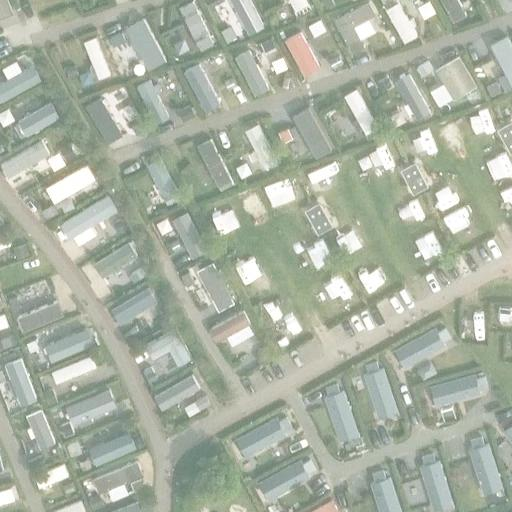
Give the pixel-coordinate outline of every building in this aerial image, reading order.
[(0,0),(0,17),(12,13),(7,0),(0,0)] [(213,44),(191,0),(178,6),(200,50),(213,44)] [(264,26),(250,0),(230,0),(249,34),(264,26)] [(310,8),(305,0),(284,0),(285,1),(286,0),(289,0),(297,14),(310,8)] [(466,14),(458,0),(442,0),(454,21),(466,14)] [(335,18),(352,52),(364,46),(353,25),(375,14),(369,1),(335,18)] [(398,1),(385,9),(404,42),(417,35),(412,26),(416,24),(413,18),(409,20),(398,1)] [(165,58),(144,19),(132,26),(143,48),(139,50),(143,57),(147,55),(152,64),(165,58)] [(284,39),(304,76),(320,67),(300,30),(284,39)] [(511,45),(507,35),(491,43),(511,88),(511,45)] [(109,74),(94,37),(83,41),(92,65),(88,66),(91,74),(96,73),(98,78),(109,74)] [(234,57),(254,96),(269,89),(249,49),(234,57)] [(477,85),(458,55),(435,69),(453,99),(477,85)] [(182,72),(204,112),(220,103),(198,63),(182,72)] [(0,102),(40,80),(32,65),(0,82),(0,102)] [(430,111),(408,72),(394,80),(416,119),(430,111)] [(135,87),(154,123),(168,116),(156,93),(161,90),(157,83),(153,86),(150,79),(135,87)] [(378,127),(356,88),(344,95),(366,134),(378,127)] [(85,105),(105,139),(120,130),(100,96),(85,105)] [(22,115),(24,119),(13,126),(20,139),(55,118),(48,105),(30,116),(28,112),(22,115)] [(331,149),(308,107),(293,115),(316,157),(331,149)] [(277,162),(257,123),(245,129),(255,150),(251,152),(255,159),(259,157),(265,168),(277,162)] [(233,183),(210,138),(197,145),(220,189),(233,183)] [(0,165),(7,177),(49,154),(41,140),(0,163),(0,165)] [(147,164),(164,196),(176,189),(159,158),(147,164)] [(70,171),(34,192),(42,205),(78,184),(70,171)] [(69,238),(116,210),(107,195),(60,223),(69,238)] [(207,251),(186,211),(172,219),(193,258),(207,251)] [(10,243),(6,231),(0,233),(0,252),(6,250),(5,245),(10,243)] [(129,241),(93,263),(101,277),(137,255),(129,241)] [(234,302),(213,262),(197,270),(218,310),(234,302)] [(8,299),(39,287),(34,275),(16,283),(14,280),(9,282),(11,285),(3,288),(8,299)] [(148,288),(110,310),(118,322),(155,300),(148,288)] [(31,329),(72,312),(66,298),(25,315),(31,329)] [(250,322),(243,310),(208,329),(215,341),(250,322)] [(0,327),(8,324),(4,313),(0,314),(0,327)] [(435,328),(393,350),(402,369),(446,347),(443,342),(451,339),(445,327),(437,331),(435,328)] [(154,359),(169,351),(177,366),(192,357),(175,328),(145,344),(154,359)] [(48,363),(87,347),(81,333),(42,349),(48,363)] [(0,371),(24,361),(19,350),(0,357),(0,371)] [(57,382),(96,365),(92,354),(52,371),(57,382)] [(366,373),(362,374),(377,419),(397,413),(382,368),(378,369),(375,361),(364,365),(366,373)] [(192,374),(154,396),(161,410),(200,388),(192,374)] [(474,374),(428,387),(434,407),(480,394),(479,389),(487,387),(484,375),(475,377),(474,374)] [(328,396),(324,397),(339,442),(358,435),(343,391),(339,392),(337,384),(325,388),(328,396)] [(38,397),(34,386),(6,398),(10,409),(38,397)] [(74,423),(117,405),(110,388),(66,405),(74,423)] [(276,417),(234,439),(243,458),(286,436),(284,431),(291,427),(286,416),(278,420),(276,417)] [(511,422),(501,432),(511,445),(511,422)] [(56,440),(49,424),(26,433),(30,444),(42,439),(44,444),(56,440)] [(98,462),(133,447),(127,434),(93,449),(98,462)] [(472,449),(468,450),(483,495),(503,488),(488,443),(483,445),(481,437),(469,441),(472,449)] [(423,465),(419,467),(434,511),(454,505),(439,460),(435,462),(432,454),(421,458),(423,465)] [(142,470),(136,457),(92,475),(98,489),(142,470)] [(299,461),(257,483),(266,502),(310,479),(307,475),(315,471),(309,460),(301,464),(299,461)] [(68,474),(64,463),(35,475),(40,486),(68,474)] [(373,482),(369,484),(378,511),(400,511),(389,477),(385,478),(382,471),(371,475),(373,482)] [(0,503),(15,499),(11,487),(0,490),(0,503)] [(142,511),(145,511),(139,497),(103,511),(142,511)] [(82,511),(85,511),(81,500),(51,511),(50,511),(82,511)] [(338,511),(331,500),(310,511),(338,511)]
